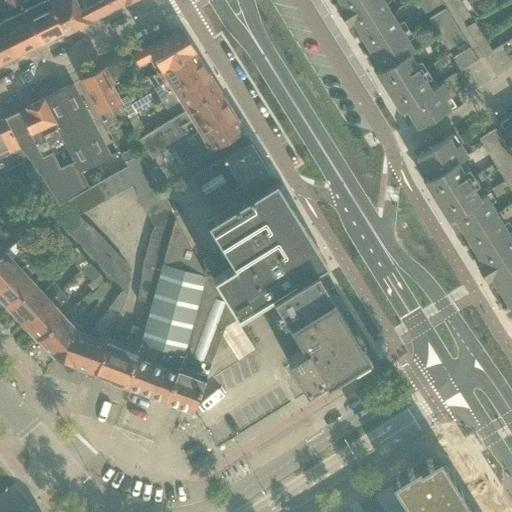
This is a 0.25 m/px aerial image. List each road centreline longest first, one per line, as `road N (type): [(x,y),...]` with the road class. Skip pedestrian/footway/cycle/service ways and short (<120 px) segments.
road 1 (tertiary): [(443,368),(199,511)]
road 2 (residential): [(182,3),(297,189),(354,203)]
road 3 (residential): [(0,93),(182,3)]
road 4 (secondary): [(354,203),(252,40)]
road 5 (residential): [(392,156),(298,0)]
road 6 (tertiary): [(265,511),(413,421)]
road 7 (secondary): [(479,361),(416,272),(384,250)]
road 8 (residential): [(392,156),(511,84)]
road 9 (secondary): [(384,250),(393,287),(443,368)]
